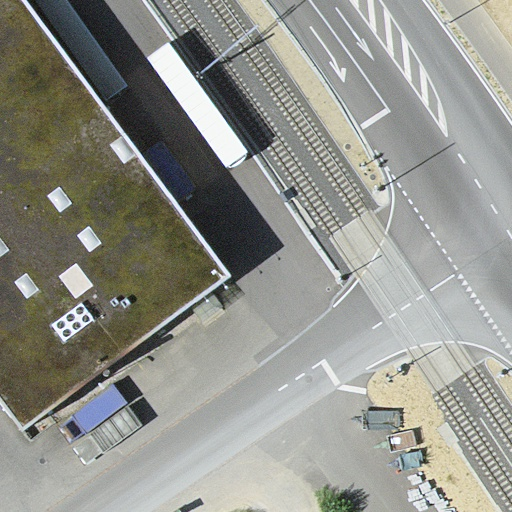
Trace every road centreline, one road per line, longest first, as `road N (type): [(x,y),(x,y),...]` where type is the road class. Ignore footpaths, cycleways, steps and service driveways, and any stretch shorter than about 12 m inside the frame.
road 1 (unclassified): [(77,511),(510,233)]
road 2 (primary): [(341,0),(510,233)]
